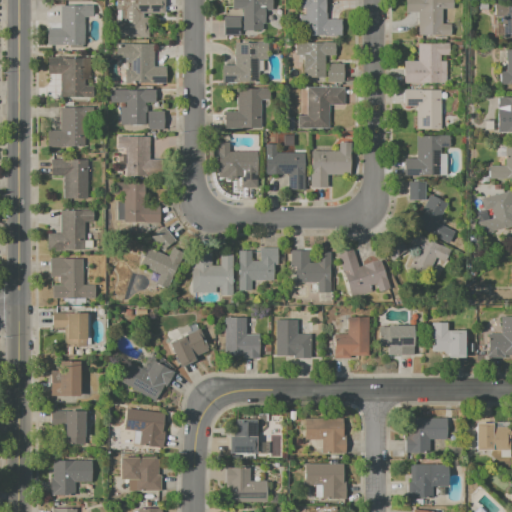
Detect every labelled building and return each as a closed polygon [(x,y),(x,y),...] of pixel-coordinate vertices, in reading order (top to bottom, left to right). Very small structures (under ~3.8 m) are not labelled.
[(115,0),(163,0),(163,14),(142,14),(142,19),(148,19),(148,38),(116,38),(116,22),(119,22),(119,11),(115,11),(115,0)] [(232,0),(271,0),(271,11),(264,11),(264,22),(261,22),(261,31),(242,31),(242,9),(232,9),(232,0)] [(298,0),(326,0),(326,19),(341,19),(341,36),(300,36),(300,15),(305,15),(305,7),(298,7),(298,0)] [(405,0),(453,0),(453,9),(443,9),(443,24),(451,24),(451,37),(418,36),(419,13),(405,12),(405,0)] [(493,4),(511,3),(511,40),(501,41),(501,18),(494,18),(493,4)] [(47,29),(59,29),(59,6),(92,6),(92,17),(83,17),(82,45),(47,45),(47,29)] [(223,16),(239,16),(240,35),(223,36),(223,16)] [(296,42),(335,42),(335,55),(325,55),(324,78),(303,78),(303,55),(296,55),(296,42)] [(222,65),(234,65),(234,43),(265,43),(265,59),(258,59),(258,83),(221,82),(222,65)] [(403,61),(418,61),(418,43),(449,43),(449,55),(440,55),(440,61),(445,61),(445,84),(403,84),(403,61)] [(116,44),(152,44),(152,67),(165,67),(165,85),(124,85),(124,70),(129,70),(129,63),(121,63),(121,57),(116,57),(116,44)] [(497,50),(511,49),(511,84),(500,85),(500,72),(505,72),(505,63),(497,64),(497,50)] [(48,57),(89,57),(89,83),(93,83),(93,100),(59,99),(59,75),(47,75),(48,57)] [(328,64),(343,64),(343,81),(328,82),(328,64)] [(306,87),(344,87),(344,105),(329,105),(329,129),(297,129),(297,117),(306,117),(306,87)] [(224,112),(237,112),(237,89),(270,89),(270,100),(260,100),(260,129),(224,129),(224,112)] [(109,91),(155,90),(155,102),(144,102),(144,125),(119,125),(119,108),(125,108),(125,102),(110,102),(109,91)] [(403,90),(442,90),(442,129),(416,129),(416,107),(403,107),(403,90)] [(497,98),(511,98),(511,132),(506,132),(506,112),(496,112),(497,98)] [(48,131),(59,131),(59,107),(83,107),(83,147),(48,147),(48,131)] [(149,111),(164,111),(164,130),(149,130),(149,111)] [(403,176),(438,175),(438,148),(450,148),(450,135),(416,135),(416,158),(403,159),(403,176)] [(116,136),(148,136),(148,159),(161,159),(161,178),(125,178),(125,150),(116,150),(116,136)] [(217,142),(228,142),(228,152),(256,152),(257,187),(241,188),(240,175),(217,175),(217,142)] [(310,151),(339,151),(339,142),(350,142),(350,176),(327,175),(327,188),(310,187),(310,151)] [(504,144),(511,143),(511,178),(488,179),(487,167),(505,167),(504,144)] [(265,145),(276,144),(276,153),(304,153),(304,190),(287,190),(287,175),(265,175),(265,145)] [(50,159),(87,159),(87,200),(62,200),(62,177),(50,177),(50,159)] [(407,200),(407,182),(424,182),(424,200),(407,200)] [(115,183),(144,183),(144,207),(159,207),(159,223),(118,223),(118,202),(123,202),(124,195),(115,195),(115,183)] [(479,198),(510,190),(511,197),(511,225),(480,234),(477,223),(494,218),(492,210),(483,212),(479,198)] [(453,232),(446,246),(412,228),(429,194),(447,203),(437,223),(453,232)] [(46,234),(60,234),(60,212),(84,212),(84,250),(46,250),(46,234)] [(164,227),(174,241),(160,251),(150,238),(164,227)] [(414,233),(438,245),(438,244),(450,250),(443,263),(434,259),(424,279),(406,270),(416,249),(408,245),(414,233)] [(391,260),(383,248),(398,238),(407,250),(391,260)] [(147,249),(167,258),(172,249),(183,254),(167,287),(156,281),(159,274),(140,265),(147,249)] [(238,251),(250,251),(250,260),(260,260),(260,249),(277,249),(277,283),(250,283),(250,290),(238,290),(238,251)] [(289,251),(308,251),(308,263),(317,263),(317,253),(331,253),(331,293),(317,293),(317,283),(295,283),(295,267),(289,267),(289,251)] [(352,251),(358,268),(380,260),(390,289),(379,292),(376,284),(369,287),(370,290),(351,297),(337,256),(352,251)] [(199,252),(210,252),(210,266),(220,266),(220,256),(232,256),(232,296),(220,296),(220,293),(191,293),(191,262),(199,262),(199,252)] [(50,258),(81,258),(82,285),(95,284),(95,298),(52,299),(52,285),(58,285),(58,278),(50,279),(50,258)] [(52,312),(86,312),(86,347),(64,347),(64,328),(52,328),(52,312)] [(224,318),(245,318),(245,334),(258,334),(258,356),(224,356),(224,318)] [(486,335),(500,335),(499,318),(511,318),(511,356),(486,357),(486,335)] [(334,335),(347,335),(347,319),(370,319),(370,358),(334,357),(334,335)] [(276,321),(297,321),(297,335),(310,335),(310,359),(276,359),(276,321)] [(431,323),(447,323),(447,332),(464,332),(464,359),(448,359),(448,352),(431,352),(431,323)] [(164,336),(180,328),(181,332),(196,325),(207,350),(193,356),(195,360),(179,367),(164,336)] [(386,354),(412,355),(413,328),(381,327),(381,348),(386,348),(386,354)] [(151,360),(173,371),(157,402),(121,383),(131,365),(145,372),(151,360)] [(51,371),(59,371),(59,361),(79,361),(79,396),(50,396),(51,371)] [(125,408),(163,413),(159,448),(137,445),(139,430),(123,428),(125,408)] [(50,411),(84,411),(84,444),(62,444),(62,427),(50,427),(50,411)] [(409,418),(447,419),(447,440),(428,439),(428,452),(405,452),(405,437),(409,437),(409,418)] [(304,419),(342,419),(342,452),(320,452),(320,440),(304,440),(304,419)] [(228,436),(235,436),(235,420),(256,420),(256,454),(228,454),(228,436)] [(474,423),(494,423),(494,427),(510,428),(509,449),(473,449),(474,423)] [(120,457),(156,457),(156,475),(159,475),(159,490),(132,490),(133,480),(120,480),(120,457)] [(52,460),(90,460),(91,481),(74,481),(74,496),(49,496),(49,477),(52,477),(52,460)] [(303,463),(342,462),(344,499),(321,500),(320,484),(304,485),(303,463)] [(411,464),(447,464),(447,486),(432,486),(432,500),(407,500),(408,476),(411,477),(411,464)] [(225,467),(250,467),(250,481),(267,481),(268,501),(229,502),(228,483),(225,483),(225,467)]
